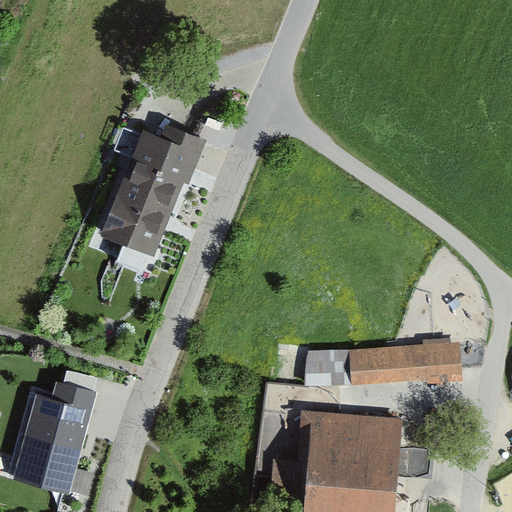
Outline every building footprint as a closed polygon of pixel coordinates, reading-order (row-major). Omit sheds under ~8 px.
[(90,64),(40,44),(16,103),(66,123),(90,64)] [(146,133),(106,233),(152,251),(164,221),(159,218),(168,196),(174,198),(181,179),(185,181),(191,166),(187,164),(198,138),(169,126),(164,140),(146,133)] [(57,143),(28,132),(17,161),(45,172),(57,143)] [(41,201),(0,184),(0,271),(10,275),(15,264),(24,268),(20,279),(40,287),(56,246),(27,235),(41,201)] [(311,355),(309,385),(394,378),(394,374),(458,369),(457,347),(392,352),(392,349),(311,355)] [(68,369),(63,385),(93,393),(97,377),(68,369)] [(33,395),(27,415),(83,430),(93,393),(63,385),(60,384),(56,401),(33,395)] [(67,489),(83,430),(27,415),(11,474),(67,489)] [(300,498),(298,511),(389,511),(398,423),(307,415),(303,461),(300,498)] [(300,498),(303,461),(277,459),(274,495),(300,498)]
